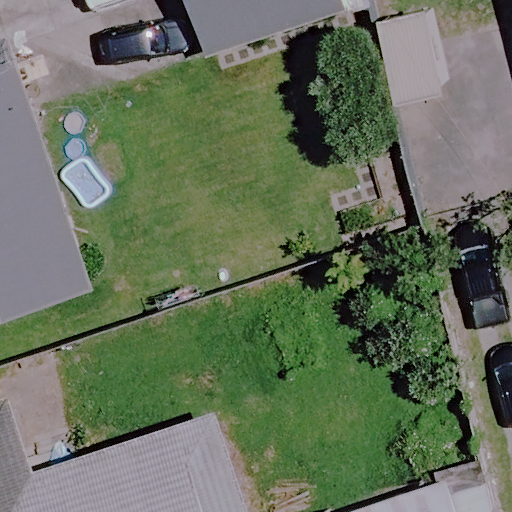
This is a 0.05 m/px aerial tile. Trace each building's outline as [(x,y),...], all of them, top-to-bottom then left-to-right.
[(185,0),(205,61),(371,8),(368,0),(185,0)] [(0,320),(100,291),(23,38),(0,44),(0,320)] [(278,394),(250,291),(206,303),(233,406),(278,394)] [(35,475),(9,399),(0,401),(0,511),(255,511),(223,412),(35,475)] [(492,511),(477,468),(352,511),(492,511)]
